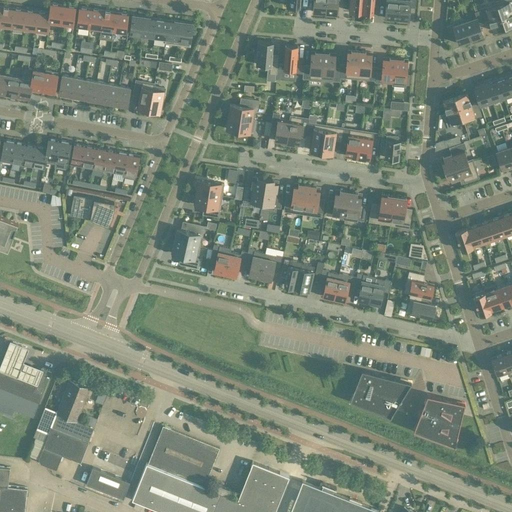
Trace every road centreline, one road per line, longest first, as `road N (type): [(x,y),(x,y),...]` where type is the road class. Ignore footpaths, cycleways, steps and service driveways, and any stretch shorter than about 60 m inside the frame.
road 1 (secondary): [(511,502),(105,339)]
road 2 (secondary): [(0,311),(398,467)]
road 3 (residential): [(123,287),(137,279),(255,0)]
road 4 (residential): [(479,346),(201,282)]
road 5 (residential): [(239,156),(424,184)]
road 6 (residential): [(424,184),(479,346)]
road 7 (residential): [(0,111),(163,142)]
road 8 (residential): [(163,142),(110,265),(110,282)]
road 9 (residential): [(219,8),(163,142)]
road 10 (residential): [(436,40),(424,184)]
road 11 (residential): [(296,27),(436,40)]
road 12 (unclassified): [(120,511),(0,462)]
road 13 (secondary): [(398,467),(511,511)]
